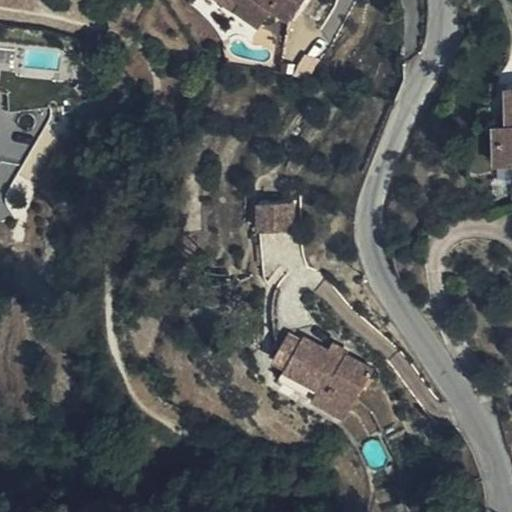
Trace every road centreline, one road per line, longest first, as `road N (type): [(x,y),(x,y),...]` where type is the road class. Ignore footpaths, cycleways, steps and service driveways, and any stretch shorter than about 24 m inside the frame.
road 1 (track): [(202,438),(144,402),(121,344),(118,172),(149,119),(157,86),(129,38),(74,20),(0,11)]
road 2 (residential): [(506,511),(466,392),(400,300),(379,252),(380,170),(439,57),(443,0)]
road 3 (unknown): [(466,392),(442,315),(448,261),(487,246),(511,257)]
